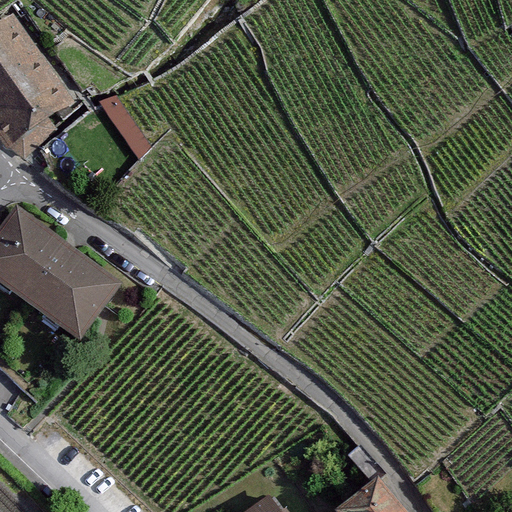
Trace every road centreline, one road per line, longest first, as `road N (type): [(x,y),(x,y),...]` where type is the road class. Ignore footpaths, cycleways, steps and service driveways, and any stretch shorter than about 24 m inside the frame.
road 1 (residential): [(18,172),(342,414),(421,511)]
road 2 (residential): [(0,413),(92,511)]
